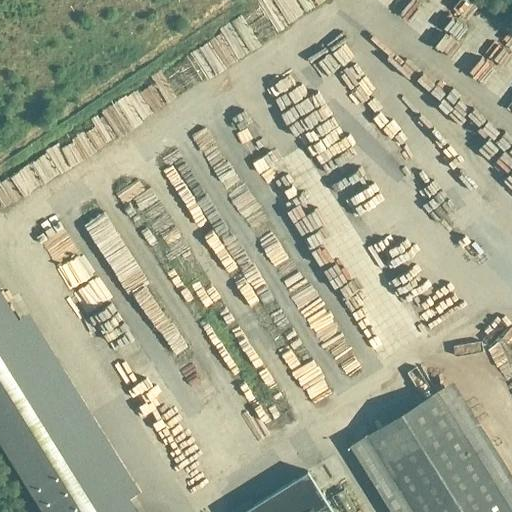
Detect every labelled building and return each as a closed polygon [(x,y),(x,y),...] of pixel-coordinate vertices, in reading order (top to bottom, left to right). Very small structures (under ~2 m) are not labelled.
[(390,0),(386,7),(406,21),(421,0),(390,0)] [(437,13),(429,26),(442,35),(450,22),(437,13)] [(492,51),(501,40),(489,29),(479,40),(492,51)] [(481,84),(487,70),(475,65),(469,80),(481,84)] [(510,108),(511,105),(511,84),(499,96),(510,108)] [(342,262),(360,299),(376,291),(362,262),(354,266),(297,149),(271,162),(279,179),(274,182),(280,195),(290,190),(314,242),(320,255),(328,250),(335,265),(342,262)] [(501,223),(511,216),(511,200),(504,187),(486,198),(501,223)] [(80,272),(71,278),(81,295),(91,289),(80,272)] [(0,328),(17,318),(0,291),(0,328)] [(511,511),(511,473),(454,379),(443,386),(349,444),(391,511),(511,511)] [(332,511),(307,471),(241,511),(332,511)]
